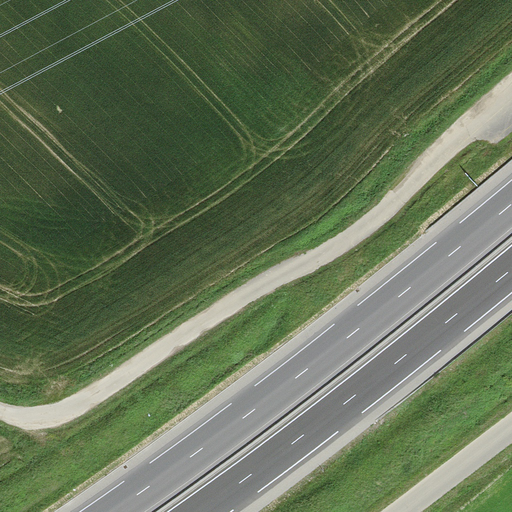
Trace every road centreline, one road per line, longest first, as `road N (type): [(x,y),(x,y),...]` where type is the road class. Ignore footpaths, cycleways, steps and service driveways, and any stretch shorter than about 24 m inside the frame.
road 1 (unclassified): [(0,410),(24,419),(68,411),(246,294),(352,238),(511,95)]
road 2 (trunk): [(511,207),(370,325),(116,511)]
road 3 (trunk): [(207,511),(511,276)]
road 4 (unclassified): [(511,427),(401,511)]
